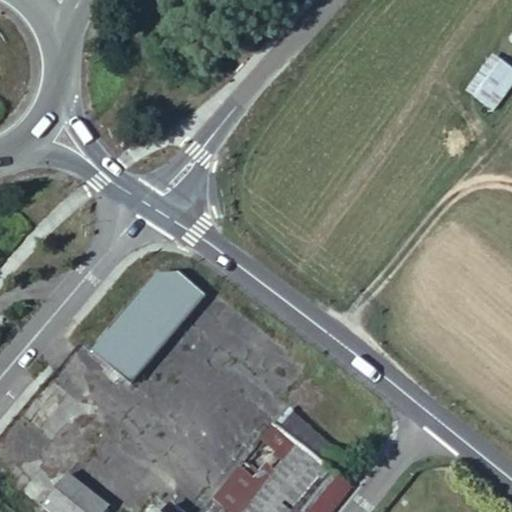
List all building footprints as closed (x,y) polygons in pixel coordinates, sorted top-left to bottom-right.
[(466,93),(495,113),(511,89),(511,68),(494,55),(466,93)] [(179,274),(157,277),(92,352),(129,384),(206,297),(179,274)] [(50,380),(22,414),(78,460),(106,426),(50,380)] [(335,511),(353,489),(349,486),(342,480),(355,465),(290,409),(275,428),(273,426),(203,511),(176,511),(172,508),(168,511),(335,511)] [(48,464),(25,493),(49,511),(106,511),(109,509),(67,475),(65,477),(48,464)]
